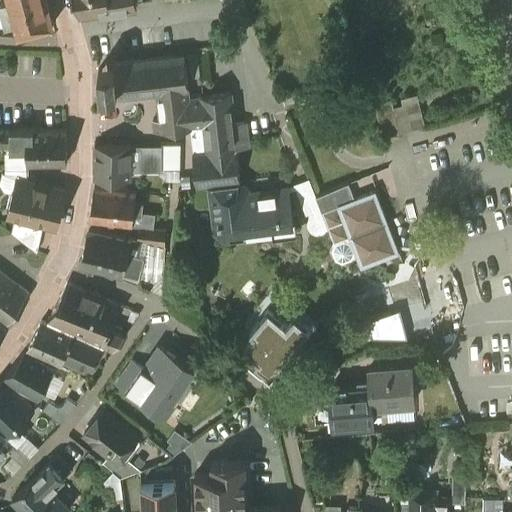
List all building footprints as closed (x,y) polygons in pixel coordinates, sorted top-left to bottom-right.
[(46,0),(0,0),(0,4),(5,21),(14,19),(18,33),(53,23),(46,0)] [(75,0),(78,10),(136,2),(135,0),(75,0)] [(184,53),(115,61),(115,66),(116,72),(115,72),(116,84),(117,84),(118,89),(119,94),(157,90),(187,87),(188,86),(187,77),(188,77),(186,62),(185,62),(184,53)] [(116,72),(115,66),(98,68),(101,90),(118,89),(117,84),(116,84),(115,72),(116,72)] [(215,95),(201,96),(202,100),(188,100),(187,87),(157,90),(161,118),(153,119),(154,131),(191,127),(197,187),(211,185),(240,181),(236,148),(249,146),(248,137),(246,123),(233,124),(230,93),(215,95)] [(416,95),(377,106),(384,132),(423,122),(416,95)] [(66,128),(11,129),(11,145),(11,152),(26,151),(26,163),(67,163),(66,128)] [(11,129),(0,129),(0,145),(11,145),(11,129)] [(131,145),(94,145),(94,179),(131,179),(131,167),(161,167),(161,165),(161,145),(131,145)] [(180,164),(180,145),(161,145),(161,165),(180,164)] [(28,174),(2,172),(2,173),(0,181),(0,183),(5,191),(11,192),(15,189),(17,178),(26,180),(28,174)] [(26,180),(17,178),(15,189),(11,192),(7,207),(10,211),(8,215),(15,217),(44,224),(55,226),(64,189),(26,180)] [(310,178),(295,184),(309,218),(323,213),(316,195),(310,178)] [(246,190),(241,186),(240,181),(211,185),(215,207),(218,207),(220,218),(218,220),(220,232),(228,242),(241,239),(244,228),(273,224),(277,238),(297,235),(290,189),(246,193),(246,190)] [(349,181),(316,195),(323,213),(330,231),(346,224),(338,203),(355,196),(349,181)] [(136,191),(94,186),(90,220),(132,225),(133,215),(140,216),(142,204),(134,203),(136,191)] [(355,196),(338,203),(346,224),(358,255),(361,263),(361,265),(363,264),(397,251),(399,250),(399,248),(398,249),(393,235),(394,235),(393,233),(392,233),(388,220),(387,218),(382,205),(381,203),(381,204),(376,190),(376,188),(374,189),(355,196)] [(44,224),(15,217),(11,231),(15,235),(37,253),(44,224)] [(346,224),(330,231),(334,242),(332,248),(336,258),(343,261),(358,255),(346,224)] [(166,229),(139,226),(137,240),(147,242),(165,246),(166,229)] [(129,241),(88,231),(80,264),(121,274),(126,253),(129,241)] [(165,246),(147,242),(145,251),(164,255),(165,246)] [(144,257),(126,253),(121,274),(139,279),(144,257)] [(28,297),(0,274),(0,321),(8,328),(28,297)] [(67,284),(48,322),(114,351),(124,336),(108,331),(118,305),(67,284)] [(272,311),(244,345),(260,358),(258,360),(266,367),(268,364),(270,366),(299,333),(286,323),(291,317),(282,310),(277,315),(272,311)] [(41,322),(26,351),(59,367),(64,353),(88,363),(94,346),(70,336),(70,335),(41,322)] [(164,350),(148,373),(132,363),(117,385),(149,407),(163,416),(173,403),(168,400),(190,369),(195,373),(195,372),(164,350)] [(54,368),(24,353),(5,378),(21,391),(38,399),(42,393),(51,374),(54,368)] [(412,366),(369,369),(370,386),(371,386),(372,404),(373,404),(380,403),(386,403),(413,401),(415,400),(412,366)] [(168,400),(173,403),(195,373),(190,369),(168,400)] [(85,393),(51,374),(42,393),(72,410),(85,393)] [(34,411),(2,381),(0,382),(0,428),(8,436),(9,437),(16,430),(34,411)] [(370,386),(329,390),(332,424),(347,423),(374,421),(373,404),(372,404),(371,386),(370,386)] [(413,401),(386,403),(388,421),(414,418),(413,401)] [(373,404),(374,421),(381,420),(380,403),(373,404)] [(138,438),(103,411),(101,414),(98,414),(90,424),(91,427),(84,435),(110,455),(119,462),(123,457),(138,438)] [(348,430),(347,423),(332,424),(328,424),(328,432),(348,430)] [(16,430),(9,437),(8,436),(7,438),(16,447),(24,438),(16,430)] [(175,431),(167,442),(171,445),(166,452),(172,457),(191,444),(175,431)] [(73,470),(58,455),(50,462),(65,477),(73,470)] [(142,471),(123,457),(119,462),(110,455),(103,464),(122,479),(142,471)] [(65,477),(50,462),(37,475),(53,490),(65,477)] [(246,462),(211,464),(211,474),(195,475),(197,511),(280,511),(280,508),(248,509),(246,462)] [(466,470),(453,470),(452,502),(465,503),(466,470)] [(105,498),(123,498),(121,479),(113,473),(104,483),(105,498)] [(53,490),(37,475),(12,499),(24,511),(67,511),(71,509),(53,490)] [(174,485),(141,486),(141,511),(177,511),(177,510),(175,510),(174,485)] [(398,488),(397,503),(410,503),(410,499),(430,499),(430,501),(439,501),(439,489),(398,488)] [(430,499),(410,499),(410,503),(409,511),(447,511),(448,501),(439,501),(430,501),(430,499)] [(409,511),(410,503),(397,503),(397,511),(409,511)]
